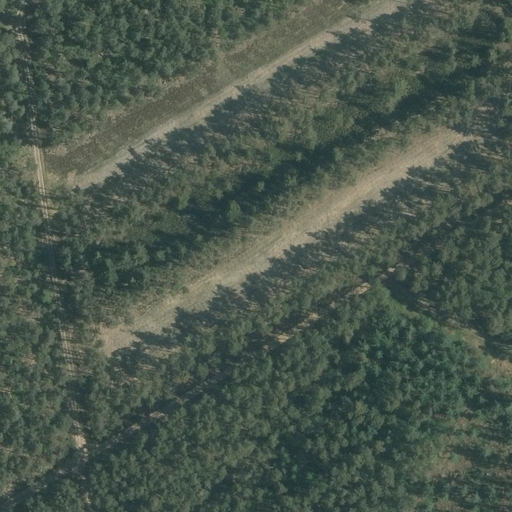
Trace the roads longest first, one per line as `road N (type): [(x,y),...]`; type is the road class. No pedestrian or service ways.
road 1 (track): [(79,460),(511,201)]
road 2 (track): [(16,0),(79,460)]
road 3 (track): [(382,278),(511,352)]
